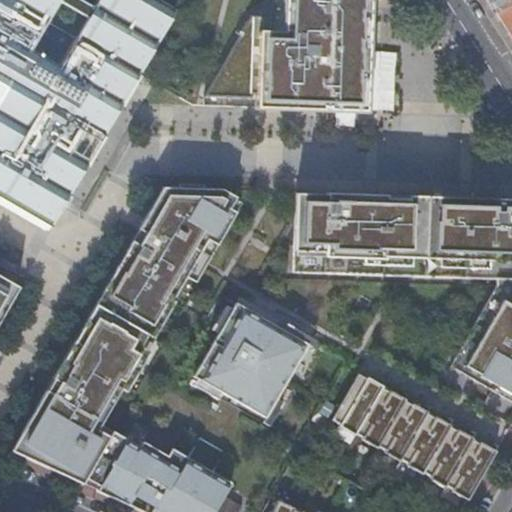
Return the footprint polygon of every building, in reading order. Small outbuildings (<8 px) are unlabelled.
[(0,0),(0,199),(47,227),(172,12),(151,0),(0,0)] [(277,0),(277,17),(249,16),(237,36),(237,49),(230,49),(229,65),(221,65),(221,77),(214,77),(202,97),(251,99),(251,94),(255,94),(255,108),(365,112),(368,0),(277,0)] [(511,0),(487,0),(496,13),(511,1),(511,0)] [(511,1),(496,13),(510,35),(511,37),(511,1)] [(383,71),(402,68),(399,52),(380,56),(383,71)] [(221,190),(161,188),(79,331),(81,332),(75,341),(74,340),(51,379),(58,383),(52,395),(45,391),(10,451),(34,463),(38,456),(83,482),(97,490),(96,491),(139,511),(213,511),(223,496),(228,488),(210,477),(212,473),(186,459),(182,466),(166,457),(141,442),(138,447),(111,432),(108,437),(96,430),(99,425),(120,389),(116,386),(139,347),(146,335),(166,299),(170,302),(171,301),(185,276),(205,240),(215,246),(234,213),(228,209),(233,200),(235,198),(221,190)] [(325,195),(295,194),(292,272),(495,279),(495,286),(449,367),(511,403),(511,402),(511,199),(406,196),(406,201),(385,201),(385,196),(325,194),(325,195)] [(239,204),(233,200),(228,209),(234,213),(239,204)] [(215,246),(205,240),(185,276),(195,281),(215,246)] [(0,318),(17,288),(0,278),(0,318)] [(238,297),(234,303),(275,327),(279,320),(238,297)] [(166,299),(146,335),(152,339),(173,302),(171,301),(170,302),(166,299)] [(275,327),(234,303),(231,309),(217,334),(192,377),(211,388),(264,419),(276,399),(307,345),(282,331),(275,327)] [(217,334),(231,309),(224,306),(210,330),(217,334)] [(285,324),(282,331),(307,345),(311,348),(315,341),(285,324)] [(148,352),(139,347),(116,386),(120,389),(124,392),(148,352)] [(208,395),(211,388),(192,377),(187,374),(184,381),(208,395)] [(365,380),(357,375),(331,420),(339,425),(338,427),(354,436),(355,434),(362,438),(361,440),(377,449),(378,447),(384,451),(383,453),(399,462),(400,460),(407,464),(406,466),(422,475),(423,473),(429,477),(428,479),(444,488),(445,486),(452,490),(451,491),(467,500),(495,451),(479,442),(478,444),(471,440),(472,439),(457,429),(455,431),(449,427),(450,426),(434,417),(433,418),(426,415),(427,413),(411,404),(410,405),(404,402),(405,400),(389,391),(388,392),(381,389),(382,387),(366,378),(365,380)] [(58,383),(51,379),(45,391),(52,395),(58,383)] [(282,403),(276,399),(264,419),(262,423),(268,427),(282,403)] [(99,425),(96,430),(108,437),(111,432),(99,425)] [(166,457),(182,466),(186,459),(170,449),(166,457)] [(34,463),(81,485),(83,482),(38,456),(34,463)] [(210,477),(228,488),(230,484),(212,473),(210,477)] [(223,496),(213,511),(237,511),(241,507),(223,496)] [(293,509),(277,501),(271,511),(300,511),(295,511),(293,510),(293,509)]
